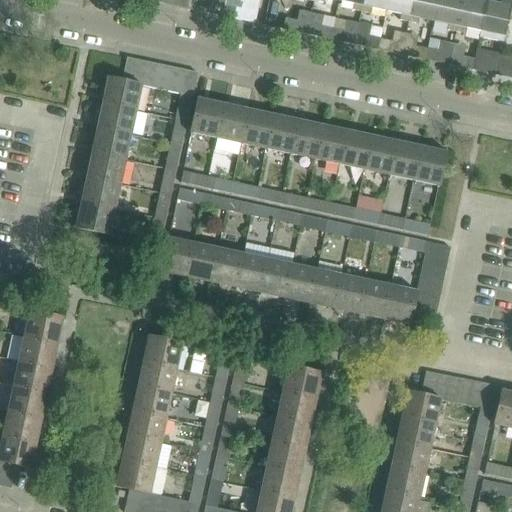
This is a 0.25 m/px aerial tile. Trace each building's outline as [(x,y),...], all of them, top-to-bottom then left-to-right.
[(187,10),(189,0),(174,0),(173,7),(187,10)] [(189,0),(187,10),(198,12),(201,1),(196,0),(189,0)] [(243,0),(241,10),(237,9),(234,20),(255,24),(259,0),(243,0)] [(338,0),(338,2),(352,5),(350,11),(361,13),(363,0),(338,0)] [(371,9),(386,12),(388,0),(363,0),(361,13),(369,15),(371,9)] [(388,0),(386,12),(400,15),(398,21),(408,23),(412,0),(388,0)] [(433,22),(437,0),(412,0),(408,23),(418,25),(419,19),(433,22)] [(455,33),(462,0),(437,0),(433,22),(447,25),(446,31),(455,33)] [(466,28),(480,31),(487,3),(474,0),(462,0),(455,33),(465,35),(466,28)] [(510,13),(511,13),(511,0),(487,0),(487,3),(480,31),(479,38),(503,43),(510,13)] [(237,9),(223,6),(221,17),(234,20),(237,9)] [(283,30),(296,33),(298,22),(285,19),(283,30)] [(318,38),(330,41),(333,29),(320,26),(318,38)] [(345,32),(333,29),(330,41),(343,43),(345,32)] [(368,37),(365,48),(377,51),(380,39),(368,37)] [(393,42),(380,39),(377,51),(390,54),(393,42)] [(413,58),(425,61),(427,50),(415,47),(413,58)] [(440,52),(427,50),(425,61),(438,64),(440,52)] [(494,76),(511,79),(511,57),(499,54),(494,76)] [(462,57),(459,68),(472,71),(474,60),(462,57)] [(126,60),(122,82),(133,84),(138,61),(126,59),(126,60)] [(133,84),(141,86),(145,87),(150,64),(138,61),(133,84)] [(145,87),(157,89),(161,66),(150,64),(145,87)] [(173,69),(161,66),(157,89),(168,92),(173,69)] [(185,71),(173,69),(168,92),(180,94),(185,71)] [(180,94),(182,95),(192,97),(197,74),(185,71),(180,94)] [(108,81),(103,103),(136,110),(141,86),(133,84),(122,82),(105,79),(105,81),(108,81)] [(192,97),(182,95),(176,119),(187,121),(192,97)] [(198,98),(190,135),(191,135),(192,136),(193,133),(215,137),(221,106),(199,101),(200,99),(199,98),(198,98)] [(136,110),(103,103),(98,128),(131,136),(136,110)] [(239,143),(246,111),(221,106),(215,137),(239,143)] [(264,148),(271,117),(246,111),(239,143),(264,148)] [(289,154),(296,122),(271,117),(264,148),(289,154)] [(176,119),(171,144),(182,147),(187,121),(176,119)] [(314,159),(321,128),(296,122),(289,154),(314,159)] [(98,128),(92,154),(125,161),(131,136),(98,128)] [(339,164),(346,133),(321,128),(314,159),(339,164)] [(364,170),(371,138),(346,133),(339,164),(364,170)] [(389,175),(396,144),(371,138),(364,170),(389,175)] [(171,144),(165,170),(176,172),(182,147),(171,144)] [(414,180),(421,149),(396,144),(389,175),(414,180)] [(414,180),(437,185),(436,188),(438,189),(446,152),(444,151),(444,154),(421,149),(414,180)] [(125,161),(92,154),(87,179),(120,186),(125,161)] [(165,170),(160,195),(171,197),(176,172),(165,170)] [(206,178),(206,177),(184,173),(181,184),(203,189),(206,178)] [(206,178),(203,189),(228,194),(231,183),(206,178)] [(87,179),(81,204),(114,211),(122,213),(125,200),(117,198),(120,186),(87,179)] [(231,183),(228,194),(253,199),(256,188),(231,183)] [(256,188),(253,199),(278,205),(281,194),(256,188)] [(179,190),(177,201),(199,206),(201,194),(179,190)] [(201,194),(199,206),(224,211),(227,200),(201,194)] [(281,194),(278,205),(303,210),(306,199),(281,194)] [(160,195),(155,220),(166,223),(171,197),(160,195)] [(306,199),(303,210),(328,216),(331,204),(306,199)] [(227,200),(224,211),(249,216),(252,205),(227,200)] [(114,211),(81,204),(76,227),(73,227),(73,229),(117,237),(119,226),(112,225),(114,211)] [(331,204),(328,216),(354,221),(356,210),(331,204)] [(252,205),(249,216),(274,222),(277,211),(252,205)] [(381,215),(356,210),(354,221),(379,226),(381,215)] [(274,222),(300,227),(302,216),(277,211),(274,222)] [(406,221),(381,215),(379,226),(404,232),(406,221)] [(300,227),(325,233),(327,222),(302,216),(300,227)] [(155,220),(149,244),(161,246),(166,223),(155,220)] [(404,232),(427,237),(428,232),(429,226),(406,221),(404,232)] [(325,233),(350,238),(352,227),(327,222),(325,233)] [(350,238),(375,244),(377,233),(352,227),(350,238)] [(375,244),(400,249),(402,238),(377,233),(375,244)] [(163,272),(184,277),(191,246),(169,241),(170,239),(168,238),(160,275),(162,276),(163,272)] [(425,254),(426,254),(428,243),(402,238),(400,249),(425,254)] [(428,243),(426,254),(448,258),(450,248),(428,243)] [(184,277),(209,282),(216,251),(191,246),(184,277)] [(216,251),(209,282),(234,288),(241,257),(216,251)] [(445,270),(448,258),(426,254),(425,254),(423,265),(445,270)] [(234,288),(259,293),(266,262),(241,257),(234,288)] [(259,293),(284,299),(291,268),(266,262),(259,293)] [(443,281),(445,270),(423,265),(420,277),(443,281)] [(284,299),(310,304),(316,273),(291,268),(284,299)] [(310,304),(335,309),(341,278),(316,273),(310,304)] [(440,293),(443,281),(420,277),(418,288),(440,293)] [(341,278),(335,309),(360,315),(366,284),(341,278)] [(360,315),(385,320),(392,289),(366,284),(360,315)] [(437,304),(440,293),(418,288),(417,292),(416,292),(415,294),(414,300),(437,304)] [(411,313),(414,300),(415,294),(392,289),(385,320),(406,325),(406,328),(408,328),(411,313)] [(437,304),(414,300),(411,313),(434,318),(437,304)] [(30,314),(25,337),(56,343),(61,321),(64,322),(65,320),(64,320),(61,319),(28,312),(27,313),(30,314)] [(51,368),(56,343),(25,337),(20,362),(51,368)] [(183,345),(147,337),(146,337),(146,339),(148,340),(144,362),(175,369),(180,346),(183,347),(183,345)] [(215,377),(226,379),(232,356),(226,354),(220,353),(220,354),(215,377)] [(248,360),(248,359),(243,358),(237,357),(232,380),(243,383),(248,360)] [(14,387),(46,393),(51,368),(20,362),(15,385),(14,387)] [(144,362),(138,387),(170,394),(172,385),(175,369),(144,362)] [(285,385),(284,391),(315,398),(320,376),(323,377),(323,375),(286,368),(285,370),(288,370),(285,385)] [(420,396),(432,398),(435,385),(437,375),(425,373),(420,396)] [(437,375),(435,385),(432,398),(442,401),(444,401),(448,377),(437,375)] [(215,377),(209,402),(221,404),(225,385),(226,379),(215,377)] [(448,377),(444,401),(455,403),(459,385),(460,380),(448,377)] [(232,380),(227,405),(238,408),(243,383),(232,380)] [(460,380),(459,385),(455,403),(466,406),(470,385),(471,382),(460,380)] [(471,382),(470,385),(466,406),(478,408),(482,384),(471,382)] [(490,411),(495,387),(482,384),(478,408),(480,409),(490,411)] [(40,418),(46,393),(14,387),(9,412),(40,418)] [(138,387),(133,412),(164,419),(170,394),(138,387)] [(494,427),(496,427),(496,424),(511,427),(511,395),(503,393),(503,390),(501,390),(494,427)] [(310,423),(315,398),(284,391),(278,416),(310,423)] [(407,395),(402,418),(437,425),(442,401),(432,398),(420,396),(404,392),(404,394),(407,395)] [(221,404),(209,402),(204,427),(215,429),(221,404)] [(238,408),(227,405),(221,431),(232,433),(238,408)] [(480,409),(474,433),(485,435),(490,411),(480,409)] [(4,437),(35,443),(40,418),(9,412),(4,437)] [(133,412),(127,437),(159,444),(164,419),(133,412)] [(304,448),(310,423),(278,416),(273,441),(304,448)] [(402,418),(396,443),(431,450),(437,425),(402,418)] [(210,454),(215,429),(204,427),(198,452),(210,454)] [(226,458),(232,433),(221,431),(216,456),(226,458)] [(474,433),(469,458),(480,460),(485,435),(474,433)] [(0,453),(0,462),(4,463),(16,466),(32,470),(33,468),(30,467),(35,443),(4,437),(0,453)] [(127,437),(122,462),(154,469),(159,444),(127,437)] [(299,473),(304,448),(273,441),(268,466),(299,473)] [(396,443),(391,468),(426,475),(431,450),(396,443)] [(210,454),(198,452),(192,477),(205,480),(210,454)] [(226,458),(216,456),(210,481),(221,483),(226,458)] [(469,458),(464,483),(475,485),(480,460),(469,458)] [(148,494),(154,469),(122,462),(117,486),(114,485),(113,487),(129,490),(140,492),(148,494)] [(4,463),(0,480),(0,487),(11,490),(16,466),(4,463)] [(507,480),(510,469),(486,464),(484,475),(507,480)] [(294,498),(299,473),(268,466),(262,491),(294,498)] [(391,468),(386,493),(421,500),(426,475),(391,468)] [(199,505),(205,480),(192,477),(187,502),(199,505)] [(215,508),(221,483),(210,481),(205,506),(215,508)] [(504,497),(506,486),(481,481),(479,492),(504,497)] [(464,483),(458,508),(469,510),(475,485),(464,483)] [(123,511),(135,511),(140,492),(129,490),(123,511)] [(258,511),(290,511),(294,498),(262,491),(258,511)] [(135,511),(148,511),(152,495),(148,494),(140,492),(135,511)] [(386,493),(381,511),(418,511),(421,500),(386,493)] [(148,511),(160,511),(164,497),(152,495),(148,511)] [(160,511),(172,511),(175,500),(164,497),(160,511)] [(184,511),(187,502),(175,500),(172,511),(184,511)] [(184,511),(197,511),(199,505),(187,502),(184,511)]
